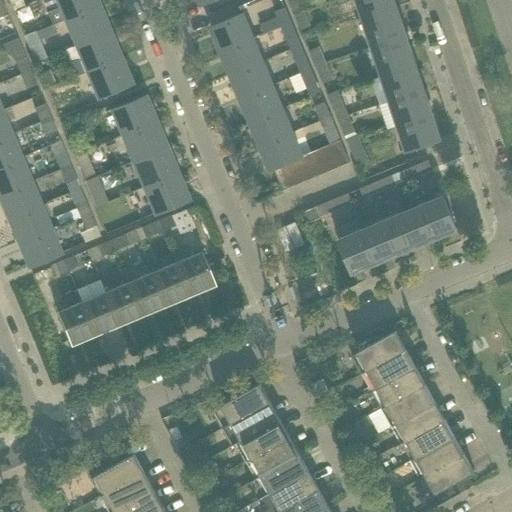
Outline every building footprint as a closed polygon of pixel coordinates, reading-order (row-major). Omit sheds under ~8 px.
[(97,6),(94,0),(56,0),(59,8),(47,12),(52,24),(64,20),(97,6)] [(288,0),(293,12),(304,8),(300,0),(288,0)] [(356,0),(406,150),(439,139),(431,114),(427,116),(403,44),(407,42),(403,30),(399,32),(388,0),(356,0)] [(108,32),(97,6),(64,20),(75,45),(108,32)] [(292,21),(285,7),(275,11),(277,17),(259,24),(263,32),(281,26),(292,21)] [(311,25),(304,8),(293,12),(300,29),(311,25)] [(242,14),(229,19),(210,27),(220,51),(252,38),(242,14)] [(301,45),(297,33),(292,21),(281,26),(286,38),(291,49),(301,45)] [(119,57),(108,32),(75,45),(80,56),(67,61),(73,76),(86,71),(119,57)] [(262,61),(252,38),(220,51),(230,75),(262,61)] [(301,45),(291,49),(295,59),(301,73),(311,68),(306,55),(301,45)] [(309,51),(316,67),(326,63),(320,46),(309,51)] [(14,61),(17,67),(20,75),(30,70),(24,56),(14,61)] [(130,84),(119,57),(86,71),(97,98),(130,84)] [(272,85),(266,72),(262,61),(230,75),(240,98),(272,85)] [(333,78),(326,63),(316,67),(323,83),(333,78)] [(321,92),(317,82),(311,68),(301,73),(307,86),(311,97),(321,92)] [(36,84),(30,70),(20,75),(26,89),(36,84)] [(282,109),(272,85),(240,98),(250,122),(282,109)] [(348,115),(342,99),(338,90),(327,94),(331,103),(338,119),(348,115)] [(144,95),(125,103),(111,109),(122,136),(155,122),(144,95)] [(315,107),(321,120),(331,116),(326,102),(315,107)] [(34,108),(40,122),(50,118),(44,104),(34,108)] [(0,138),(9,135),(4,122),(14,118),(9,106),(0,110),(0,138)] [(292,132),(282,109),(250,122),(260,146),(292,132)] [(355,130),(348,115),(338,119),(344,135),(355,130)] [(337,129),(331,116),(321,120),(326,134),(337,129)] [(56,132),(50,118),(40,122),(46,136),(56,132)] [(165,148),(155,122),(122,136),(132,161),(165,148)] [(302,156),(292,132),(260,146),(270,170),(273,168),(284,164),(295,159),(302,156)] [(84,152),(75,133),(67,136),(75,156),(84,152)] [(0,166),(19,159),(14,146),(9,135),(0,138),(0,166)] [(357,164),(367,160),(357,135),(346,139),(357,164)] [(349,162),(341,144),(340,140),(329,145),(338,167),(349,162)] [(338,167),(329,145),(317,150),(327,172),(338,167)] [(176,173),(165,148),(132,161),(143,187),(176,173)] [(327,172),(317,150),(306,154),(316,176),(327,172)] [(70,165),(64,151),(54,155),(60,169),(70,165)] [(95,178),(84,152),(75,156),(86,181),(95,178)] [(306,154),(302,156),(295,159),(305,181),(316,176),(306,154)] [(0,194),(29,182),(19,159),(0,166),(0,194)] [(305,181),(295,159),(284,164),(294,186),(305,181)] [(431,170),(427,160),(400,172),(404,181),(431,170)] [(294,186),(284,164),(273,168),(282,190),(294,186)] [(76,179),(70,165),(60,169),(65,183),(76,179)] [(187,200),(176,173),(143,187),(154,213),(187,200)] [(391,175),(375,182),(379,191),(394,185),(391,175)] [(39,206),(29,182),(0,194),(0,201),(7,219),(39,206)] [(379,191),(375,182),(361,188),(359,189),(363,198),(379,191)] [(352,203),(348,193),(315,207),(319,217),(352,203)] [(363,230),(338,240),(352,272),(376,262),(374,257),(396,248),(398,253),(410,248),(408,243),(430,234),(432,238),(456,228),(443,196),(363,230)] [(89,212),(84,198),(73,203),(76,208),(56,217),(59,226),(80,217),(79,217),(89,212)] [(49,230),(43,217),(39,206),(7,219),(17,243),(49,230)] [(319,217),(315,207),(305,211),(309,222),(320,218),(319,217)] [(95,226),(89,212),(79,217),(80,217),(85,230),(95,226)] [(175,225),(171,215),(158,220),(162,231),(175,225)] [(162,231),(158,220),(142,227),(147,237),(162,231)] [(59,253),(49,230),(17,243),(27,267),(59,253)] [(128,245),(123,235),(110,240),(114,250),(128,245)] [(114,250),(110,240),(95,247),(99,257),(114,250)] [(199,253),(175,263),(188,295),(212,285),(199,253)] [(80,265),(76,255),(63,260),(67,270),(80,265)] [(67,270),(63,260),(47,266),(52,276),(67,270)] [(188,295),(175,263),(152,273),(165,304),(188,295)] [(165,304),(152,273),(128,283),(141,314),(165,304)] [(510,302),(511,301),(511,280),(503,284),(510,302)] [(141,314),(128,283),(104,292),(117,324),(141,314)] [(117,324),(104,292),(81,302),(94,334),(117,324)] [(94,334),(81,302),(57,312),(70,344),(94,334)] [(366,371),(406,349),(396,331),(370,345),(366,337),(351,344),(356,353),(352,356),(362,373),(366,371)] [(376,388),(415,366),(406,349),(366,371),(376,388)] [(385,406),(425,384),(415,366),(376,388),(385,406)] [(221,428),(270,402),(260,383),(211,411),(221,428)] [(395,423),(435,401),(425,384),(385,406),(395,423)] [(405,441),(445,419),(435,401),(395,423),(405,441)] [(235,444),(280,419),(270,402),(221,428),(231,446),(235,444)] [(250,459),(290,436),(280,419),(235,444),(245,461),(250,459)] [(415,458),(454,436),(445,419),(405,441),(415,458)] [(260,476),(299,454),(290,436),(250,459),(260,476)] [(424,476),(464,454),(454,436),(415,458),(424,476)] [(182,439),(174,443),(178,450),(186,446),(182,439)] [(105,494),(144,472),(134,454),(95,476),(105,494)] [(257,500),(269,493),(309,471),(299,454),(260,476),(247,483),(257,500)] [(474,472),(464,454),(424,476),(434,494),(474,472)] [(377,466),(367,472),(371,481),(382,475),(377,466)] [(265,496),(258,500),(264,511),(277,511),(279,511),(319,489),(309,471),(269,493),(265,496)] [(114,511),(154,489),(144,472),(105,494),(114,511)] [(114,511),(154,511),(164,507),(154,489),(114,511)] [(279,511),(318,511),(329,506),(319,489),(279,511)]
